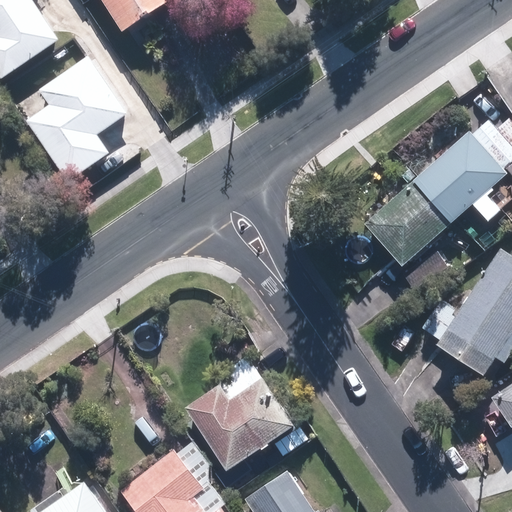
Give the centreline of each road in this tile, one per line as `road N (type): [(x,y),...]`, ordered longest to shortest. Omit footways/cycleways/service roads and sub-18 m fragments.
road 1 (residential): [(215,189),(443,511)]
road 2 (residential): [(489,0),(215,189)]
road 3 (residential): [(215,189),(0,338)]
